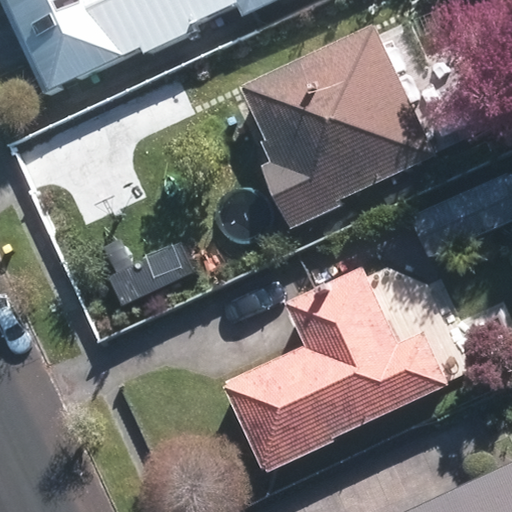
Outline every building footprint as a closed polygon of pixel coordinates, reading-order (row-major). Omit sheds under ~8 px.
[(284,0),(2,0),(45,94),(233,8),(239,20),(284,0)] [(497,0),(408,0),(417,19),(405,25),(425,68),(510,28),(497,0)] [(373,29),(240,91),(265,145),(259,148),(268,167),(262,170),(292,235),(341,212),(338,206),(435,160),(373,29)] [(511,187),(507,178),(410,222),(430,262),(511,224),(511,187)] [(330,442),(448,388),(422,336),(397,349),(362,271),(284,308),(303,349),(221,387),(263,478),(332,447),(330,442)] [(511,511),(511,464),(408,511),(511,511)]
